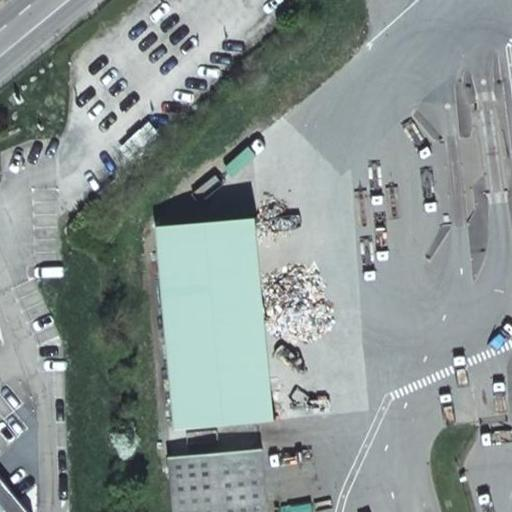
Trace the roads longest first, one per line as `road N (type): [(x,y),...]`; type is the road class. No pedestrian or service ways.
road 1 (unknown): [(400,444),(359,383),(334,312),(333,203),(344,151),(382,79),(439,21)]
road 2 (unknown): [(400,444),(418,389),(454,327),(461,284),(464,236),(439,21)]
road 3 (unknown): [(0,294),(50,493),(47,511)]
